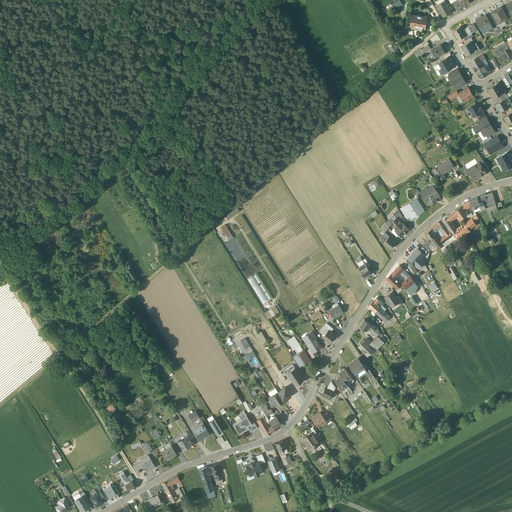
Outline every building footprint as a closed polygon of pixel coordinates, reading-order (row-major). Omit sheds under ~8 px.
[(399,0),(391,4),(394,10),(403,5),(399,0)] [(451,13),(443,0),(439,0),(436,2),(438,5),(436,6),(443,18),(451,13)] [(458,0),(457,1),(453,3),(457,10),(463,7),(459,0),(458,0)] [(508,20),(501,8),(497,10),(497,11),(491,14),(498,25),(508,20)] [(492,29),(486,16),(476,22),(482,34),(492,29)] [(427,18),(422,18),(422,17),(421,17),(421,18),(418,17),(412,17),(411,20),(411,21),(411,23),(411,25),(417,25),(421,26),(420,30),(421,30),(421,29),(423,29),(425,29),(425,26),(426,26),(427,18)] [(463,31),(461,28),(453,32),(458,41),(463,38),(465,36),(463,31)] [(471,35),(467,29),(463,31),(465,36),(463,38),(463,39),(469,36),(471,39),(472,38),(471,35)] [(470,43),(469,43),(467,45),(462,47),(467,56),(475,52),(470,43)] [(502,46),(492,52),(497,59),(498,58),(501,64),(509,60),(506,55),(504,52),(505,51),(502,46)] [(439,47),(431,51),(433,55),(434,54),(437,58),(445,53),(442,49),(441,49),(439,47)] [(449,57),(445,60),(436,66),(442,75),(450,70),(455,67),(449,57)] [(478,57),(470,62),(475,71),(483,66),(481,61),(478,57)] [(483,66),(475,71),(479,79),(488,74),(485,70),(483,66)] [(450,77),(448,78),(451,84),(461,77),(458,72),(450,77)] [(461,77),(451,84),(455,89),(457,88),(465,83),(461,77)] [(499,84),(488,90),(491,94),(489,95),(492,99),(497,96),(498,97),(504,94),(499,84)] [(468,89),(459,95),(464,103),(467,101),(469,102),(470,101),(471,99),(473,98),(471,95),(472,94),(470,90),(469,91),(468,89)] [(455,92),(448,97),(450,100),(457,96),(455,92)] [(502,102),(495,106),(496,106),(498,109),(497,109),(498,109),(500,114),(508,109),(504,102),(504,101),(502,102)] [(477,105),(468,110),(473,119),(475,117),(482,113),(483,113),(481,109),(479,109),(477,105)] [(511,110),(506,114),(507,117),(503,119),(506,124),(508,128),(511,125),(511,110)] [(482,113),(475,117),(478,123),(485,118),(482,113)] [(479,126),(477,127),(481,132),(490,127),(487,121),(479,126)] [(490,127),(481,132),(484,138),(486,137),(494,132),(490,127)] [(491,142),(485,146),(487,150),(486,150),(490,157),(497,154),(503,150),(501,147),(496,139),(491,142)] [(496,161),(500,167),(511,160),(508,154),(496,161)] [(484,166),(480,158),(475,161),(477,165),(479,164),(481,168),(484,166)] [(511,168),(511,161),(511,160),(500,167),(504,173),(511,168)] [(449,161),(433,171),(440,182),(444,179),(442,175),(444,174),(454,168),(449,161)] [(481,168),(479,164),(477,165),(473,168),(479,179),(486,175),(481,168)] [(468,171),(466,172),(468,176),(473,183),(479,179),(473,168),(468,171)] [(439,198),(432,187),(426,191),(427,192),(421,195),(420,193),(427,205),(428,205),(429,207),(434,204),(432,202),(439,198)] [(492,195),(485,197),(486,202),(488,209),(496,207),(492,195)] [(477,200),(469,203),(471,208),(472,212),(473,211),(477,210),(480,208),(479,205),(477,200)] [(423,213),(416,201),(411,204),(413,206),(405,211),(404,208),(401,211),(406,220),(409,218),(410,220),(418,215),(418,216),(423,213)] [(464,213),(461,209),(455,213),(459,218),(460,221),(466,217),(464,213)] [(402,219),(396,213),(393,216),(397,220),(399,222),(402,219)] [(455,213),(450,216),(454,222),(456,220),(458,219),(459,218),(455,213)] [(450,224),(447,219),(442,222),(450,233),(455,230),(450,224)] [(399,222),(397,220),(391,225),(390,226),(391,227),(396,232),(395,233),(401,238),(408,231),(399,222)] [(472,221),(464,226),(464,227),(468,232),(475,227),(472,221)] [(441,222),(436,226),(438,230),(442,235),(447,231),(441,222)] [(386,225),(383,228),(380,231),(384,235),(388,230),(386,225)] [(226,226),(222,228),(229,241),(234,238),(226,226)] [(464,227),(456,232),(455,230),(450,233),(449,234),(452,238),(455,242),(460,239),(464,237),(466,235),(469,233),(468,232),(464,227)] [(435,237),(431,231),(425,236),(429,241),(430,240),(435,237)] [(444,237),(438,241),(441,245),(442,246),(452,238),(449,234),(444,237)] [(435,237),(430,240),(436,248),(438,247),(441,245),(438,241),(435,237)] [(392,242),(389,240),(390,239),(389,238),(386,242),(381,239),(378,242),(390,251),(396,244),(392,241),(392,242)] [(436,248),(430,240),(429,241),(427,242),(433,251),(434,250),(436,253),(440,250),(438,247),(436,248)] [(433,251),(427,242),(424,245),(425,246),(430,253),(433,251)] [(430,253),(425,246),(422,249),(427,254),(428,255),(430,253)] [(456,255),(463,250),(459,246),(453,250),(456,255)] [(419,253),(417,251),(408,262),(418,270),(424,264),(420,261),(424,257),(419,253)] [(367,270),(364,265),(364,266),(358,270),(364,279),(371,275),(367,270)] [(399,268),(394,274),(398,278),(402,274),(404,273),(399,268)] [(466,272),(474,287),(479,284),(471,270),(466,272)] [(395,281),(391,277),(387,281),(397,291),(402,287),(395,281)] [(248,281),(263,306),(268,303),(254,278),(248,281)] [(414,284),(410,279),(408,280),(402,286),(406,291),(414,284)] [(395,300),(392,295),(385,299),(391,309),(398,305),(395,300)] [(383,306),(377,300),(373,304),(380,310),(382,312),(384,314),(385,312),(381,308),(383,306)] [(380,310),(373,304),(369,309),(375,315),(380,310)] [(339,308),(330,313),(335,321),(344,315),(339,308)] [(276,309),(268,313),(271,319),(279,315),(276,309)] [(323,317),(319,313),(311,319),(314,323),(323,317)] [(385,315),(380,320),(385,324),(389,319),(385,315)] [(371,326),(364,322),(359,328),(366,333),(367,333),(371,326)] [(328,333),(331,335),(334,332),(327,326),(324,330),(328,333)] [(371,326),(367,333),(376,340),(377,339),(380,341),(381,339),(379,337),(376,332),(374,330),(375,330),(371,326)] [(331,335),(328,333),(324,337),(323,336),(322,338),(323,339),(322,339),(329,345),(335,338),(331,335)] [(322,350),(312,334),(308,337),(309,338),(304,341),(306,345),(308,345),(310,349),(309,350),(310,351),(312,354),(314,353),(317,351),(318,352),(322,350)] [(258,336),(263,345),(266,344),(261,335),(258,336)] [(398,338),(392,342),(395,347),(402,343),(398,338)] [(251,339),(247,340),(253,353),(257,352),(251,339)] [(376,340),(371,345),(377,351),(383,345),(380,341),(377,339),(376,340)] [(295,340),(288,344),(293,353),(300,349),(295,340)] [(371,345),(367,341),(358,349),(364,355),(365,354),(368,357),(374,352),(368,347),(371,345)] [(377,351),(371,345),(368,347),(374,352),(375,353),(377,351)] [(253,354),(248,346),(244,348),(248,356),(253,354)] [(314,353),(312,354),(310,351),(307,354),(312,361),(317,358),(314,353)] [(309,363),(303,353),(295,358),(300,368),(309,363)] [(358,361),(349,367),(358,381),(366,376),(365,375),(366,374),(358,361)] [(292,372),(287,375),(291,381),(299,376),(295,370),(292,372)] [(259,375),(257,371),(253,374),(257,382),(266,376),(264,373),(259,375)] [(91,372),(84,376),(88,382),(94,378),(91,372)] [(351,381),(345,372),(341,374),(339,376),(341,379),(345,385),(351,381)] [(299,376),(291,381),(296,389),(303,384),(299,376)] [(379,388),(373,378),(369,381),(375,391),(379,388)] [(341,379),(339,381),(338,381),(339,381),(335,383),(341,392),(347,388),(345,385),(341,379)] [(285,391),(278,395),(283,403),(290,399),(285,391)] [(334,396),(326,391),(322,398),(331,402),(334,396)] [(283,403),(278,395),(271,400),(275,407),(277,409),(284,404),(283,403)] [(371,404),(365,396),(362,398),(367,407),(371,404)] [(259,407),(267,421),(274,417),(271,413),(269,414),(266,408),(268,406),(266,403),(259,407)] [(107,409),(111,416),(118,412),(113,405),(107,409)] [(247,405),(244,407),(249,415),(254,412),(250,407),(249,408),(247,405)] [(195,414),(189,418),(193,424),(199,420),(195,414)] [(252,427),(244,415),(239,418),(242,423),(234,428),(240,437),(250,432),(248,429),(252,427)] [(325,418),(322,419),(321,418),(319,417),(317,419),(318,419),(312,422),(316,429),(319,429),(321,428),(326,425),(324,422),(327,421),(325,418)] [(266,419),(258,425),(261,430),(270,425),(267,421),(266,419)] [(276,420),(269,424),(274,431),(281,427),(276,420)] [(218,438),(222,434),(214,422),(209,425),(218,438)] [(354,424),(347,427),(351,433),(357,429),(354,424)] [(252,427),(248,429),(250,432),(251,435),(258,431),(254,425),(252,427)] [(203,426),(192,432),(199,444),(210,437),(203,426)] [(269,431),(264,434),(267,439),(272,436),(269,432),(269,431)] [(157,434),(152,437),(155,442),(160,439),(158,435),(157,434)] [(194,441),(189,434),(185,436),(187,439),(188,439),(191,443),(194,441)] [(316,441),(312,435),(302,442),(310,454),(320,447),(318,445),(316,441)] [(191,443),(188,439),(187,439),(178,445),(183,454),(194,447),(191,443)] [(225,445),(222,440),(217,443),(221,448),(225,445)] [(283,444),(276,447),(279,455),(286,452),(283,444)] [(177,457),(172,448),(165,452),(162,454),(167,462),(177,457)] [(262,457),(256,459),(259,465),(260,468),(265,465),(262,457)] [(148,458),(139,464),(142,469),(147,466),(146,465),(151,462),(148,458)] [(290,459),(282,462),(285,469),(292,466),(290,459)] [(151,462),(146,465),(147,466),(142,469),(146,475),(155,469),(151,462)] [(278,468),(275,462),(269,464),(273,475),(276,474),(277,474),(279,473),(280,472),(278,468)] [(258,476),(262,474),(260,468),(259,465),(255,467),(255,466),(250,468),(250,469),(246,470),(250,479),(254,477),(255,480),(259,478),(258,476)] [(217,468),(210,470),(212,476),(213,476),(214,478),(220,476),(217,468)] [(208,477),(206,471),(199,474),(206,495),(213,493),(208,477)] [(127,480),(123,475),(119,477),(125,488),(130,485),(127,480)] [(220,476),(214,478),(216,484),(222,482),(220,476)] [(79,482),(82,486),(89,482),(86,478),(79,482)] [(125,488),(129,495),(136,491),(132,484),(130,485),(125,488)] [(168,484),(162,487),(162,488),(163,488),(172,505),(183,498),(179,491),(174,494),(171,488),(168,484)] [(114,499),(116,498),(112,490),(110,488),(103,492),(109,501),(114,498),(114,499)] [(213,493),(206,495),(209,502),(216,500),(215,496),(213,493)] [(84,495),(80,498),(81,499),(82,498),(86,504),(88,502),(84,495)] [(96,508),(103,504),(102,502),(98,496),(91,500),(96,508)] [(75,503),(80,511),(85,511),(89,510),(86,504),(82,498),(81,499),(75,503)] [(151,502),(145,505),(149,511),(151,511),(162,506),(158,499),(151,502)] [(62,507),(56,510),(56,511),(69,511),(70,511),(65,500),(60,502),(62,507)]
